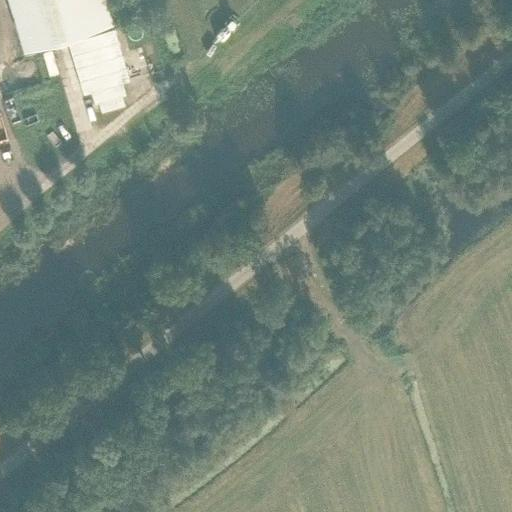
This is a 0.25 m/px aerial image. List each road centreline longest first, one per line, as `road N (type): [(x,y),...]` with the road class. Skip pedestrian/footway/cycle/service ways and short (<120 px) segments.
road 1 (unclassified): [(0,477),(511,57)]
road 2 (track): [(270,0),(15,212),(0,147)]
